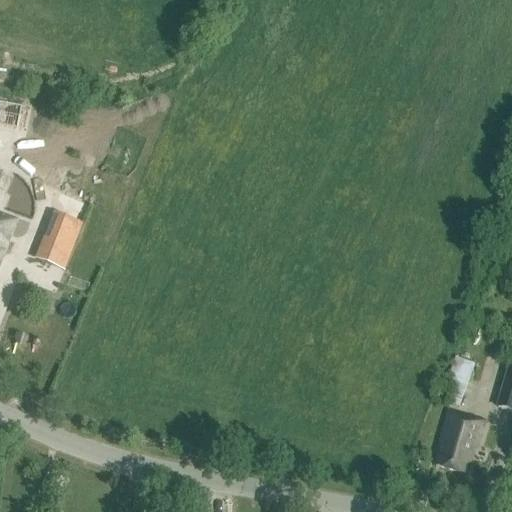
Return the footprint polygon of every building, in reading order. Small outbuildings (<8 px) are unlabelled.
[(0,208),(27,218),(36,191),(0,178),(0,208)] [(52,213),(33,259),(51,266),(69,220),(52,213)] [(0,261),(17,221),(0,214),(0,261)] [(451,390),(447,404),(459,408),(475,364),(456,357),(446,386),(451,390)] [(511,370),(509,369),(498,409),(511,412),(511,370)] [(435,465),(468,475),(475,449),(477,450),(485,424),(450,413),(443,437),(443,438),(435,465)] [(230,485),(214,489),(217,499),(233,495),(230,485)]
